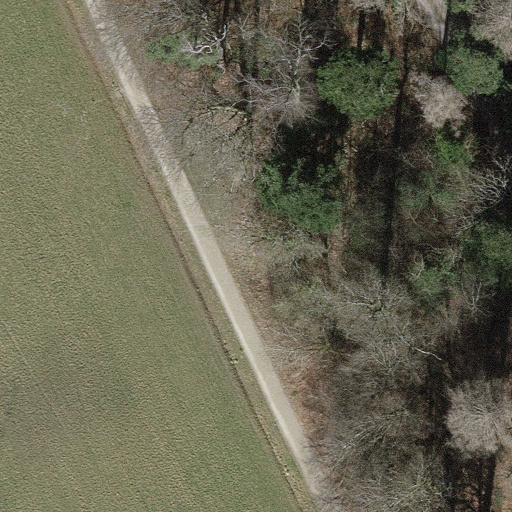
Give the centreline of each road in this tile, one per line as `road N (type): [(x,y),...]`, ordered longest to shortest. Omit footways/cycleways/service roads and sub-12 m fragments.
road 1 (track): [(88,0),(344,511)]
road 2 (track): [(511,124),(430,0)]
